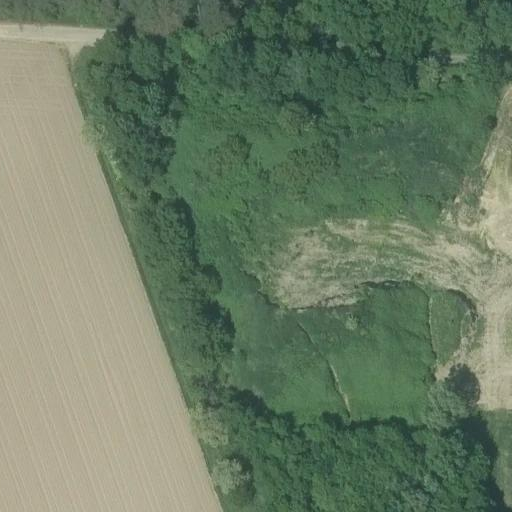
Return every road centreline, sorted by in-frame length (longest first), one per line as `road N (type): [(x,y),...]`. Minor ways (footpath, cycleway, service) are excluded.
road 1 (unclassified): [(0,31),(511,66)]
road 2 (track): [(71,34),(70,71),(225,511)]
